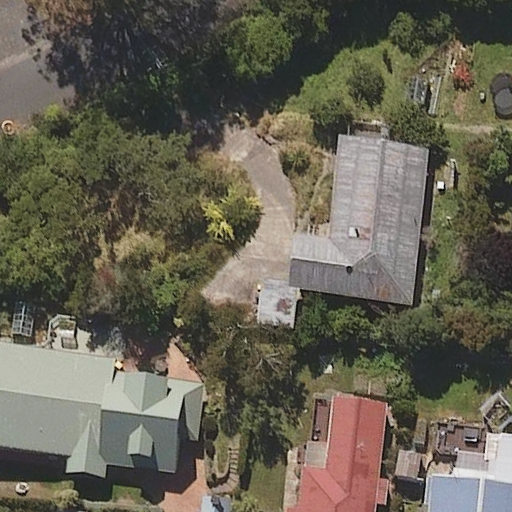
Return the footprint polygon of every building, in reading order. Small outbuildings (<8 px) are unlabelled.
[(428,153),(340,145),(330,245),(298,242),(293,296),(414,307),(428,153)] [(83,360),(0,354),(0,453),(68,459),(67,478),(102,481),(103,471),(177,476),(179,437),(196,438),(200,383),(113,377),(114,363),(83,360)] [(379,511),(387,405),(334,402),(331,447),(301,445),(296,511),(379,511)] [(397,482),(428,485),(425,511),(511,511),(511,436),(490,435),(433,429),(431,457),(400,454),(397,482)] [(190,504),(190,511),(225,511),(226,503),(190,504)]
